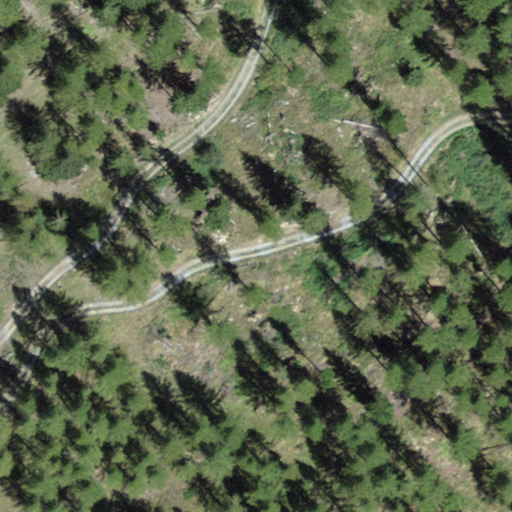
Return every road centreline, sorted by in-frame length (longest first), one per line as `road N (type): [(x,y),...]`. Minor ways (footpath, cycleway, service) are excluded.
road 1 (track): [(511,119),(460,124),(393,192),(342,225),(185,268),(151,300),(71,317),(51,331),(19,389),(0,406)]
road 2 (track): [(0,338),(46,283),(103,240),(145,173),(225,109),(275,0)]
